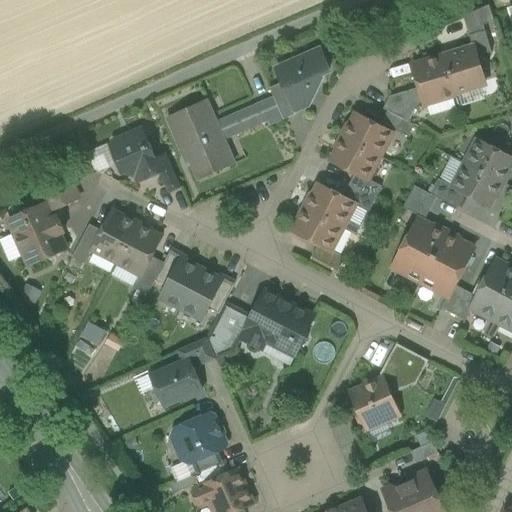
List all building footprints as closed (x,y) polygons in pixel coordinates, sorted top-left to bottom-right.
[(489,6),(463,17),(469,36),(485,31),(483,26),(494,21),(489,6)] [(485,31),(469,36),(472,47),(473,47),(476,57),(492,53),(485,31)] [(472,47),(443,56),(442,57),(454,95),(485,85),(476,57),(473,47),(472,47)] [(320,51),(277,70),(282,83),(294,110),(296,110),(307,105),(320,79),(319,76),(329,72),(320,51)] [(442,57),(412,66),(419,88),(424,106),(454,97),(454,95),(442,57)] [(294,110),(282,83),(270,89),(273,98),(283,120),(297,114),(296,110),(294,110)] [(419,88),(390,97),(383,109),(387,112),(408,122),(416,109),(424,106),(419,88)] [(283,120),(273,98),(259,104),(267,122),(269,126),(283,120)] [(206,101),(168,118),(184,155),(187,153),(199,180),(234,165),(223,141),(215,123),(206,101)] [(259,104),(215,123),(223,141),(267,122),(259,104)] [(408,122),(387,112),(381,124),(408,137),(414,126),(408,122)] [(393,134),(356,114),(346,132),(344,131),(341,137),(380,158),(393,134)] [(155,160),(142,129),(112,142),(110,148),(115,159),(120,161),(126,174),(134,177),(135,176),(136,179),(142,181),(160,173),(161,173),(155,160)] [(380,158),(341,137),(338,143),(340,144),(331,162),(355,175),(368,181),(368,180),(380,158)] [(511,162),(511,158),(476,141),(464,164),(503,185),(506,179),(504,178),(511,162)] [(166,155),(155,160),(161,173),(160,173),(169,193),(181,188),(166,155)] [(503,185),(464,164),(452,187),(452,188),(465,195),(489,207),(498,189),(500,190),(503,185)] [(382,187),(368,180),(368,181),(355,175),(349,186),(375,200),(382,187)] [(452,187),(439,180),(431,195),(436,198),(457,209),(465,195),(452,188),(452,187)] [(70,181),(40,194),(45,205),(46,204),(50,212),(78,200),(70,181)] [(343,198),(319,185),(309,203),(307,202),(304,208),(343,228),(355,205),(356,204),(343,198)] [(375,200),(349,186),(343,198),(356,204),(355,205),(368,213),(375,200)] [(431,195),(414,187),(403,208),(425,220),(436,198),(431,195)] [(45,205),(8,221),(28,266),(66,249),(60,234),(63,233),(56,217),(53,219),(50,212),(46,204),(45,205)] [(343,228),(304,208),(301,214),(303,215),(294,233),(317,245),(331,252),(331,251),(343,228)] [(102,232),(92,251),(93,251),(117,264),(137,225),(112,212),(102,232)] [(435,229),(417,220),(392,268),(421,283),(446,233),(436,227),(435,229)] [(89,225),(73,257),(86,264),(93,251),(92,251),(102,232),(89,225)] [(162,238),(137,225),(117,264),(140,276),(141,277),(152,257),(162,238)] [(457,239),(446,233),(421,283),(448,297),(449,297),(455,286),(474,250),(456,240),(457,239)] [(345,258),(331,251),(331,252),(317,245),(311,258),(338,272),(345,258)] [(164,264),(161,270),(171,276),(182,255),(172,249),(164,264)] [(182,255),(171,276),(161,270),(155,281),(166,287),(159,299),(170,304),(171,303),(180,308),(179,310),(180,310),(202,270),(184,261),(186,257),(182,255)] [(152,257),(141,277),(140,276),(133,289),(142,293),(147,296),(155,281),(161,270),(164,264),(152,257)] [(476,297),(470,309),(471,309),(495,321),(511,289),(511,267),(510,266),(509,268),(495,261),(476,297)] [(202,270),(180,310),(182,311),(183,309),(192,314),(191,316),(202,321),(208,309),(219,315),(224,304),(214,298),(225,277),(221,275),(219,279),(202,270)] [(235,283),(225,277),(214,298),(224,304),(225,303),(235,283)] [(466,291),(455,286),(449,297),(448,297),(442,309),(453,315),(466,291)] [(511,289),(495,321),(511,330),(511,289)] [(466,291),(453,315),(465,321),(471,309),(470,309),(476,297),(466,291)] [(142,293),(137,304),(142,306),(147,296),(142,293)] [(280,299),(269,303),(261,298),(251,317),(251,316),(239,339),(240,339),(261,350),(265,342),(274,346),(290,341),(299,346),(304,344),(308,337),(306,331),(314,317),(280,299)] [(219,315),(206,339),(215,360),(215,361),(233,353),(240,339),(239,339),(251,316),(225,303),(224,304),(219,315)] [(79,334),(94,344),(102,332),(87,322),(79,334)] [(206,339),(193,345),(199,357),(203,365),(215,360),(206,339)] [(193,345),(177,352),(182,362),(189,360),(189,361),(199,357),(193,345)] [(398,363),(389,358),(380,375),(382,379),(383,379),(390,395),(408,387),(398,363)] [(182,362),(150,377),(156,390),(153,394),(157,405),(163,405),(164,407),(202,390),(189,361),(189,360),(182,362)] [(382,379),(350,393),(359,413),(356,418),(359,423),(364,426),(365,429),(381,422),(385,423),(400,417),(390,395),(383,379),(382,379)] [(208,414),(175,429),(173,434),(174,436),(173,436),(171,439),(174,445),(177,447),(179,446),(180,450),(179,450),(177,454),(180,460),(183,461),(185,460),(186,462),(191,464),(217,453),(224,450),(226,445),(213,416),(208,414)] [(432,443),(410,452),(415,463),(437,454),(432,443)] [(217,453),(192,464),(197,474),(197,475),(222,464),(221,463),(217,453)] [(222,464),(197,475),(197,474),(192,476),(197,488),(230,473),(225,462),(221,463),(222,464)] [(197,488),(194,489),(192,493),(198,506),(201,507),(210,504),(213,511),(236,511),(253,505),(237,470),(230,473),(197,488)] [(444,511),(426,471),(419,475),(415,483),(407,487),(417,511),(444,511)] [(417,511),(407,487),(398,490),(390,487),(382,491),(391,511),(417,511)] [(365,511),(360,500),(335,511),(335,510),(329,511),(365,511)]
